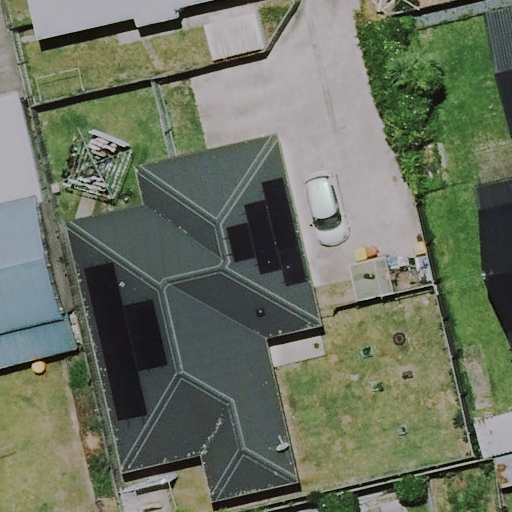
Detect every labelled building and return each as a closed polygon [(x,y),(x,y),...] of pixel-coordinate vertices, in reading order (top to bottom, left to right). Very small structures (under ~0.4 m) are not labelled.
[(24,0),(34,44),(244,0),(24,0)] [(511,137),(511,12),(480,19),(505,139),(511,137)] [(0,372),(78,355),(50,230),(44,231),(15,102),(0,105),(0,372)] [(373,193),(283,213),(267,138),(142,166),(151,207),(50,230),(78,355),(105,475),(196,455),(203,485),(287,466),(258,333),(307,322),(398,302),(373,193)] [(511,180),(468,191),(511,388),(511,180)] [(511,416),(476,426),(496,500),(511,495),(511,416)]
